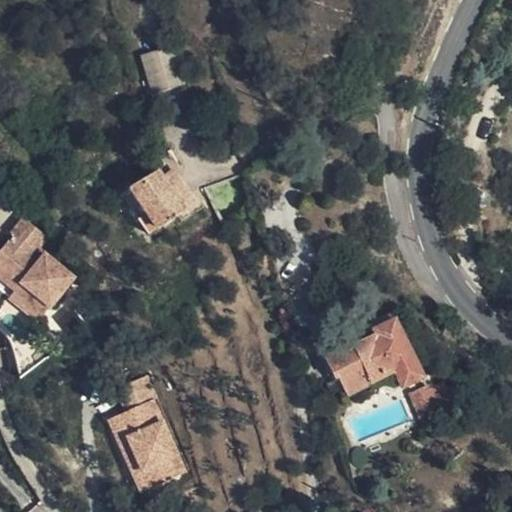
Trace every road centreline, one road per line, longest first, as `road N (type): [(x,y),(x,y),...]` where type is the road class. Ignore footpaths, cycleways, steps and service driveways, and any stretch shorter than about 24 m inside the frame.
road 1 (secondary): [(511,341),(476,309),(427,224),(426,132),(476,0)]
road 2 (unknown): [(277,220),(315,511)]
